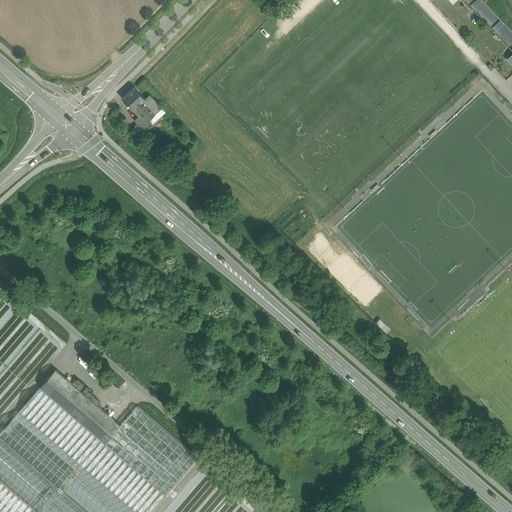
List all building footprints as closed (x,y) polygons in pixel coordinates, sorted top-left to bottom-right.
[(463,0),(511,51),(511,30),(482,0),(463,0)] [(135,82),(115,101),(142,129),(162,109),(135,82)] [(56,369),(0,433),(0,511),(151,511),(166,495),(115,452),(105,443),(110,438),(111,436),(121,425),(56,369)] [(197,456),(137,405),(121,425),(111,436),(171,487),(197,456)] [(120,446),(110,438),(105,443),(115,452),(120,446)]
